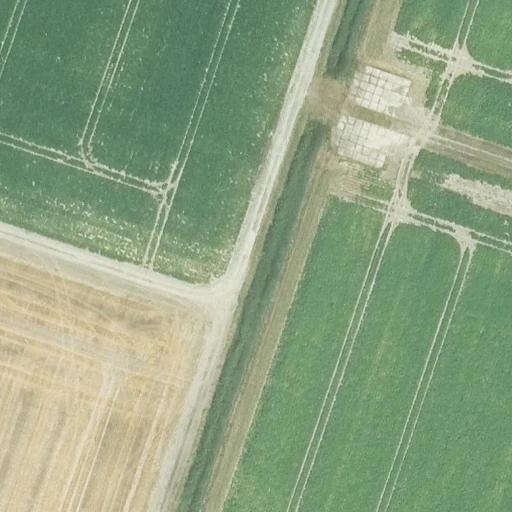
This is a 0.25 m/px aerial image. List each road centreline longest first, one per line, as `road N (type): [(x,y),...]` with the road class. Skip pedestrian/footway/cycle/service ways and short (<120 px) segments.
road 1 (track): [(0,233),(227,308),(334,0)]
road 2 (track): [(511,169),(301,99)]
